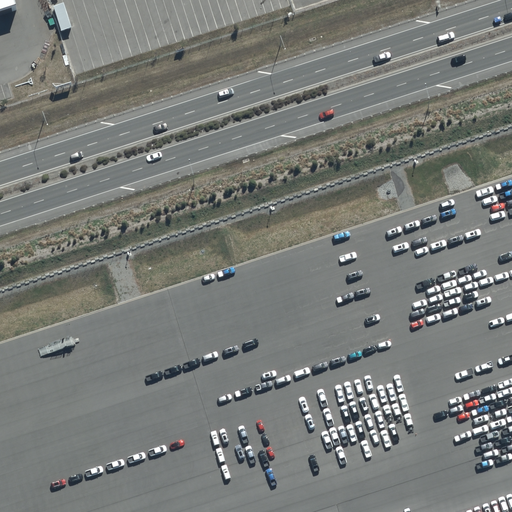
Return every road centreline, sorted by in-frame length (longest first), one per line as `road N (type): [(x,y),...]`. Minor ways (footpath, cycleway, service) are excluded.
road 1 (trunk): [(0,174),(511,9)]
road 2 (trunk): [(511,50),(0,214)]
